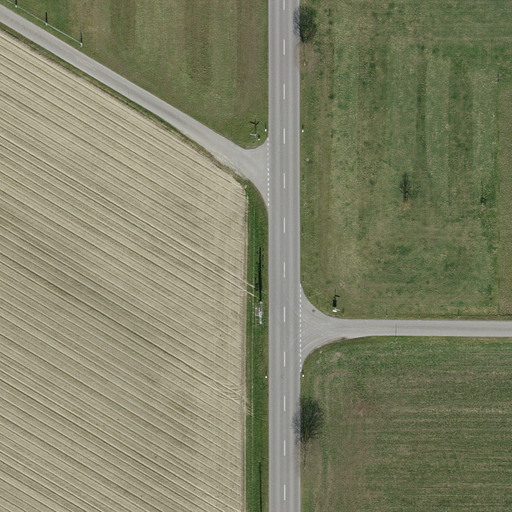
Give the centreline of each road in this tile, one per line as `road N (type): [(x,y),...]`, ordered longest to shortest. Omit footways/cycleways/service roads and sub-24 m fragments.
road 1 (unclassified): [(285,170),(250,164),(0,17)]
road 2 (unclassified): [(285,329),(511,330)]
road 3 (tertiary): [(285,329),(285,511)]
road 4 (tertiary): [(286,0),(285,170)]
road 5 (tertiary): [(285,170),(285,329)]
